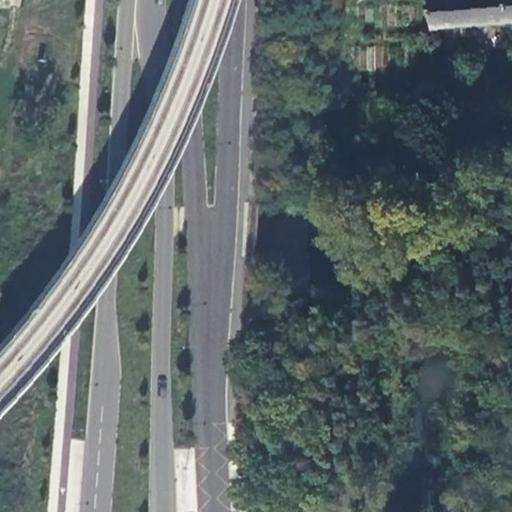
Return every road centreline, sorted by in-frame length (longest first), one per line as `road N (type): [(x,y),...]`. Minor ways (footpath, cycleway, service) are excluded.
road 1 (primary): [(135,39),(118,105),(93,511)]
road 2 (primary): [(163,511),(162,187),(135,39)]
